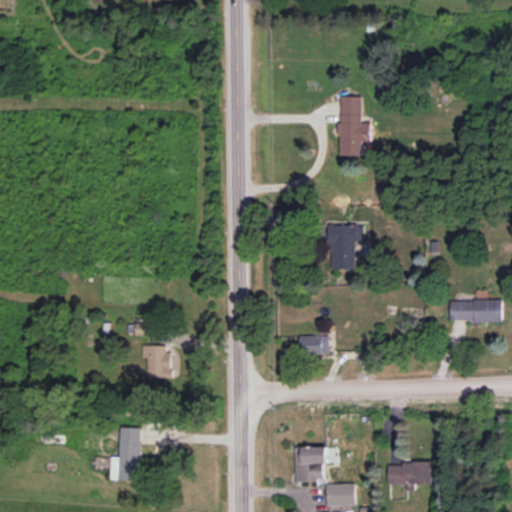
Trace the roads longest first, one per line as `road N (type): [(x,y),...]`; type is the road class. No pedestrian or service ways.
road 1 (tertiary): [(234,0),(239,511)]
road 2 (residential): [(511,382),(239,389)]
